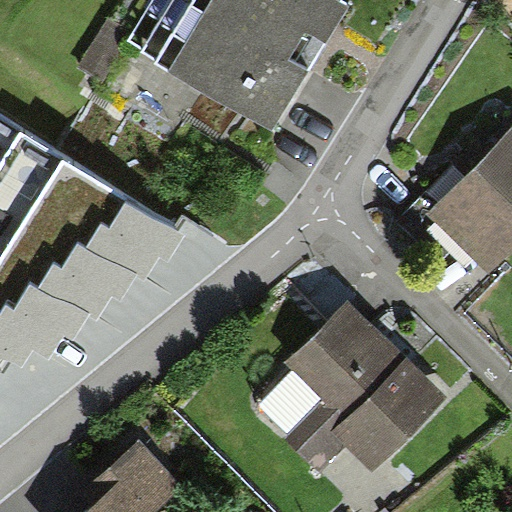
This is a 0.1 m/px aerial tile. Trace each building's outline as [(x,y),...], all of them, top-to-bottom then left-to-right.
[(342,0),(172,0),(151,33),(270,110),(342,0)] [(195,229),(0,111),(0,310),(45,336),(195,229)] [(511,241),(511,135),(507,130),(419,224),(477,278),(511,241)] [(435,406),(333,310),(276,370),(310,402),(277,437),(304,463),(333,432),(374,470),(435,406)] [(154,511),(170,499),(129,454),(91,488),(102,501),(89,511),(154,511)]
